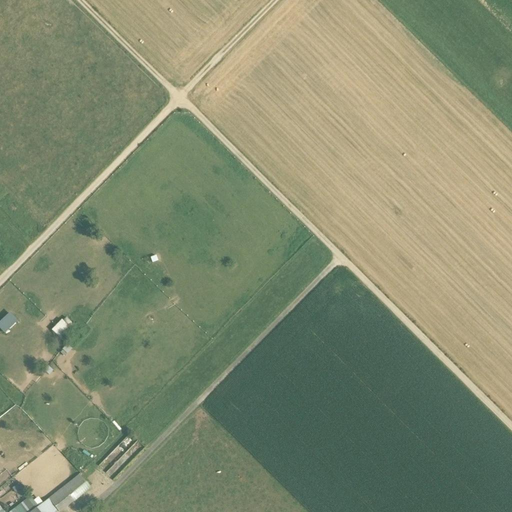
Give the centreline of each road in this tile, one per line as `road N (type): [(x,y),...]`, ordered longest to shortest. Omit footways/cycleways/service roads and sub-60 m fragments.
road 1 (track): [(185,104),(511,425)]
road 2 (track): [(345,261),(98,511)]
road 3 (track): [(0,292),(185,104)]
road 4 (track): [(185,104),(79,0)]
road 5 (track): [(185,104),(285,0)]
